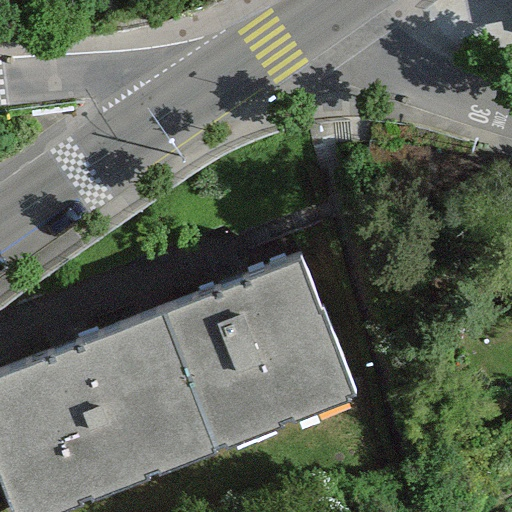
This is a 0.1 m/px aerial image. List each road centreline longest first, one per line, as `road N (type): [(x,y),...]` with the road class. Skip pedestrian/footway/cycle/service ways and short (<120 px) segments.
road 1 (secondary): [(0,235),(226,82)]
road 2 (residential): [(226,82),(142,74),(0,80)]
road 3 (residential): [(312,22),(347,47),(511,112)]
